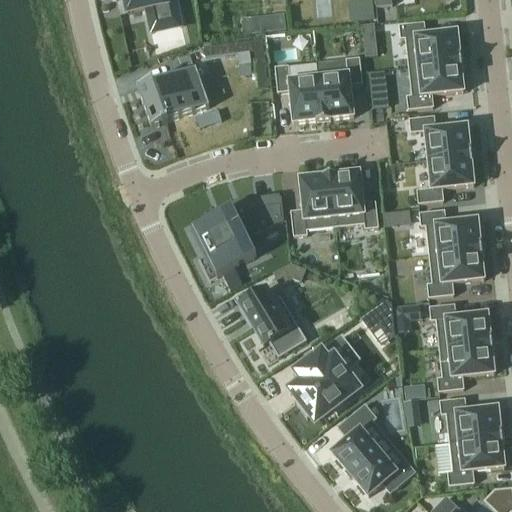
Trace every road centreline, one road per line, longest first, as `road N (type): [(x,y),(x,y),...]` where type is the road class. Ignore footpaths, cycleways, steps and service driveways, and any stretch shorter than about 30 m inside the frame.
road 1 (residential): [(137,201),(186,312),(232,389),(323,511)]
road 2 (residential): [(378,147),(260,158),(196,174),(137,201)]
road 3 (residential): [(487,0),(511,235)]
road 4 (residential): [(74,0),(110,136),(137,201)]
